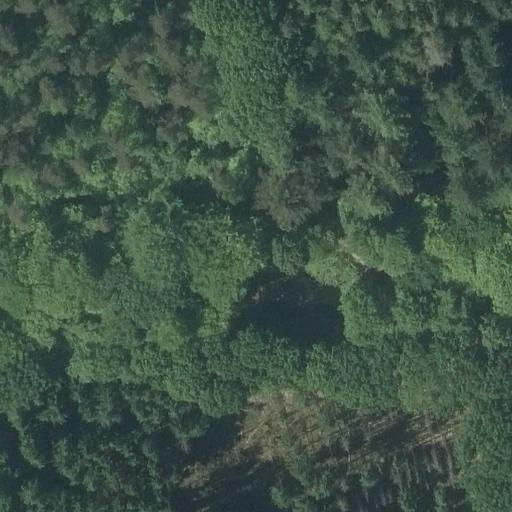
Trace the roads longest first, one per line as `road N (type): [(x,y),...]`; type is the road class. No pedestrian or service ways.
road 1 (track): [(511,252),(7,283),(0,272)]
road 2 (track): [(222,0),(277,267)]
